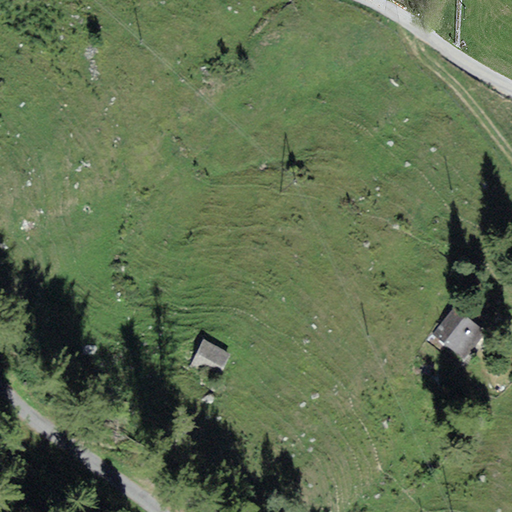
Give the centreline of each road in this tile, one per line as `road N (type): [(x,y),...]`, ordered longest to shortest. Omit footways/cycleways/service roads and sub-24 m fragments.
road 1 (track): [(171,511),(71,445),(0,384)]
road 2 (track): [(413,38),(511,177)]
